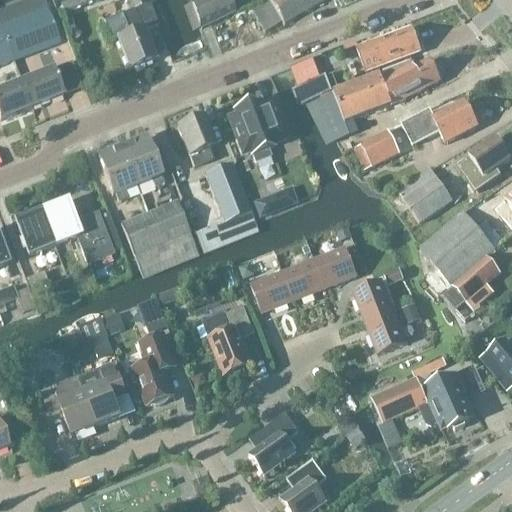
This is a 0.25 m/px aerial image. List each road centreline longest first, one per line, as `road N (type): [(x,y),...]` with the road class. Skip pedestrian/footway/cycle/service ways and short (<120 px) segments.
road 1 (residential): [(0,181),(42,165),(63,137),(84,127),(361,13),(373,18),(418,0)]
road 2 (residential): [(198,453),(154,443),(17,498)]
road 3 (residential): [(198,453),(249,399),(323,349)]
